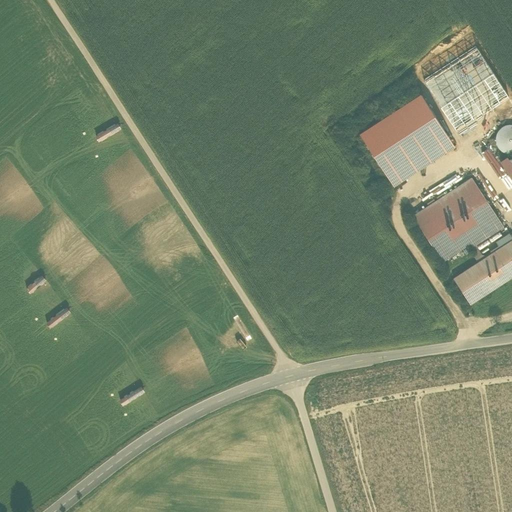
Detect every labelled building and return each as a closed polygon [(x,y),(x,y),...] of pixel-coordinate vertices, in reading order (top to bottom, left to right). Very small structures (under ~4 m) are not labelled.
[(422,79),(457,131),(509,97),(475,45),(422,79)] [(359,133),(387,176),(448,136),(420,94),(359,133)] [(511,110),(511,101),(509,97),(457,131),(463,142),(511,110)] [(511,153),(511,124),(505,125),(500,129),(496,134),(495,140),(497,146),(501,151),(507,153),(511,153)] [(448,136),(387,176),(394,186),(455,147),(448,136)] [(501,164),(511,180),(511,164),(508,159),(501,164)] [(412,216),(442,261),(470,243),(501,223),(471,178),(412,216)] [(501,223),(470,243),(472,247),(503,226),(501,223)] [(495,242),(498,246),(500,248),(511,240),(511,237),(509,233),(495,242)] [(511,240),(500,248),(491,254),(453,278),(469,303),(511,275),(511,240)] [(491,254),(500,248),(498,246),(490,251),(491,254)]
